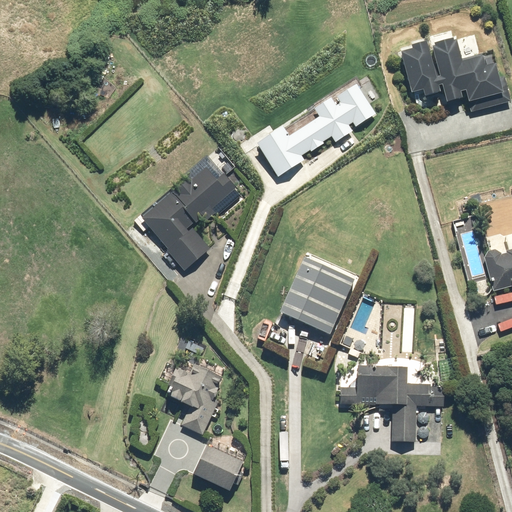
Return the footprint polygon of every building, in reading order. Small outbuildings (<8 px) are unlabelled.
[(458,40),(455,40),(455,38),(436,43),(436,46),(434,46),(442,77),(438,77),(429,41),(413,45),(414,49),(402,52),(413,93),(425,90),(427,96),(442,92),(441,86),(444,85),(448,102),(464,98),(463,92),(467,91),(470,102),(471,102),(472,104),(471,107),(472,112),(511,101),(511,99),(506,78),(501,80),(497,63),(487,66),(485,56),(483,56),(482,54),(463,59),(458,40)] [(325,144),(324,142),(332,137),(336,143),(354,132),(350,126),(354,123),(357,127),(377,114),(358,84),(338,97),(342,103),(338,106),(332,98),(315,109),(321,117),(291,136),(285,127),(259,143),(280,177),(306,160),(303,156),(311,151),(312,152),(325,144)] [(192,176),(139,217),(185,275),(216,250),(197,225),(190,230),(189,229),(204,217),(206,220),(216,213),(211,210),(236,190),(225,176),(216,182),(206,169),(195,179),(192,176)] [(511,249),(507,251),(508,253),(502,254),(502,253),(496,250),(489,252),(485,258),(494,292),(511,286),(511,249)] [(332,335),(356,280),(306,257),(281,312),(332,335)] [(190,339),(186,348),(202,356),(206,347),(190,339)] [(183,425),(202,434),(218,402),(214,400),(225,376),(193,361),(188,372),(177,366),(168,386),(185,394),(181,403),(191,407),(183,425)] [(341,404),(394,406),(393,442),(417,443),(418,406),(444,407),(445,388),(432,387),(432,384),(409,384),(409,367),(359,366),(359,388),(342,388),(341,404)] [(429,413),(418,412),(418,439),(429,440),(429,413)] [(207,447),(194,476),(230,492),(243,463),(207,447)]
